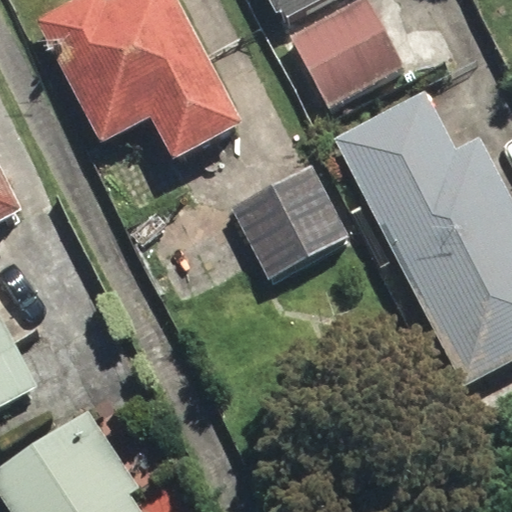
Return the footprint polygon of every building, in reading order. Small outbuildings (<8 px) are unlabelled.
[(97,0),(78,0),(36,23),(102,143),(152,116),(184,174),(260,133),(187,0),(144,0),(108,20),(97,0)] [(254,0),(274,37),(330,8),(326,1),(327,0),(254,0)] [(404,85),(366,10),(287,49),(324,124),(404,85)] [(343,135),(463,391),(511,367),(511,186),(462,80),(343,135)] [(0,242),(26,230),(0,177),(0,242)] [(342,247),(308,180),(232,219),(265,285),(342,247)] [(0,416),(42,395),(0,313),(0,416)] [(147,511),(81,403),(0,452),(0,497),(9,511),(147,511)]
